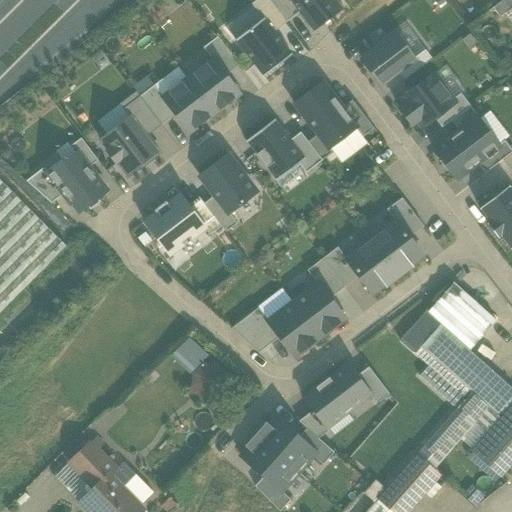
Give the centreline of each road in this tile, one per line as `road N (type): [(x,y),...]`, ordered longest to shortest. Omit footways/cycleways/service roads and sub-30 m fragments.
road 1 (residential): [(475,243),(329,52),(98,228),(281,390)]
road 2 (residential): [(281,390),(475,243)]
